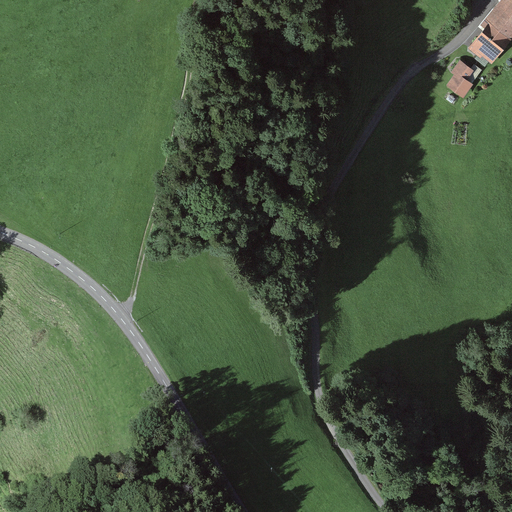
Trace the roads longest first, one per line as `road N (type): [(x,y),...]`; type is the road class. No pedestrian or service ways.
road 1 (unclassified): [(388,511),(320,397),(305,267),(309,236),(395,90),(460,40),(490,0)]
road 2 (tertiary): [(241,511),(120,317),(59,262),(0,232)]
road 3 (track): [(122,320),(186,86),(197,0)]
